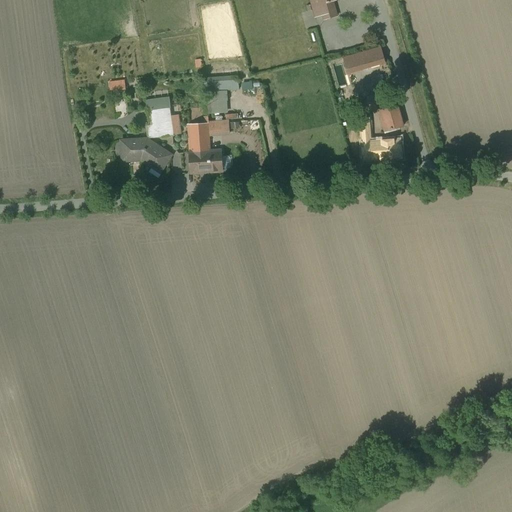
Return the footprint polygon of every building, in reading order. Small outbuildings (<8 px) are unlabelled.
[(307,0),(311,18),(321,16),(322,20),(337,16),(333,0),(335,0),(307,0)] [(370,51),(373,62),(384,59),(381,48),(370,51)] [(370,51),(344,58),(347,70),(353,68),(352,63),(362,61),(363,65),(373,62),(370,51)] [(353,68),(347,70),(349,74),(385,63),(384,59),(373,62),(363,65),(353,68)] [(237,76),(200,78),(201,91),(206,91),(207,114),(227,113),(226,91),(238,91),(237,76)] [(125,82),(110,84),(111,91),(125,89),(125,82)] [(148,141),(149,141),(148,138),(173,135),(170,106),(147,109),(149,124),(146,125),(148,141)] [(379,111),(387,140),(400,139),(398,128),(403,126),(397,106),(379,111)] [(360,116),(362,142),(371,141),(369,116),(360,116)] [(215,123),(216,135),(229,134),(229,122),(215,123)] [(190,124),(192,152),(211,151),(210,136),(209,123),(190,124)] [(371,141),(362,142),(364,161),(402,158),(401,139),(400,139),(387,140),(371,141)] [(147,140),(122,141),(123,161),(132,160),(140,160),(142,160),(152,166),(151,167),(152,168),(153,167),(161,172),(171,155),(149,141),(148,141),(147,140)] [(192,152),(190,152),(192,174),(222,172),(222,169),(221,156),(221,150),(211,151),(192,152)] [(221,156),(222,169),(230,168),(231,166),(231,158),(229,156),(221,156)]
